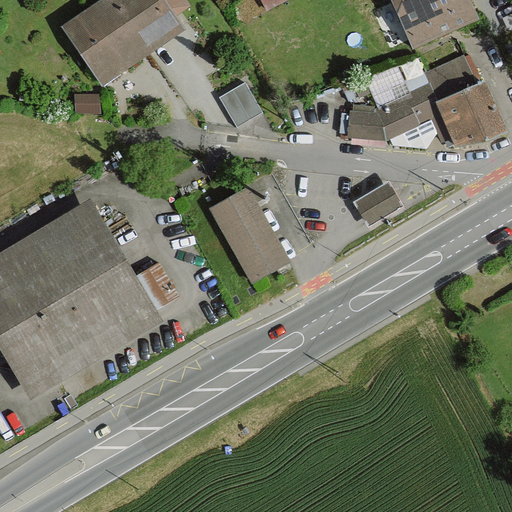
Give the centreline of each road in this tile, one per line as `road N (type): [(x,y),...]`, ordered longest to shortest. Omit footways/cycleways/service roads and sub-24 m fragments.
road 1 (secondary): [(511,213),(220,383)]
road 2 (unclassified): [(224,147),(511,178)]
road 3 (secondary): [(220,383),(69,449),(0,494)]
road 4 (secondary): [(38,511),(220,383)]
